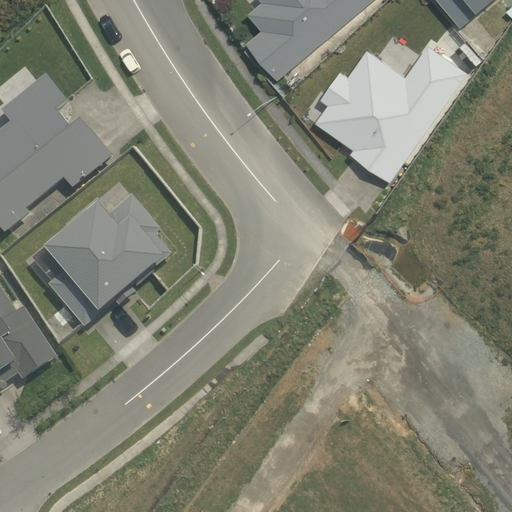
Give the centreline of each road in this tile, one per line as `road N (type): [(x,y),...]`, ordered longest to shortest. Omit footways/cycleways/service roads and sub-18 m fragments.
road 1 (residential): [(0,500),(199,342),(280,260),(298,230)]
road 2 (tertiary): [(298,230),(511,487)]
road 3 (tertiary): [(298,230),(212,123),(133,0)]
